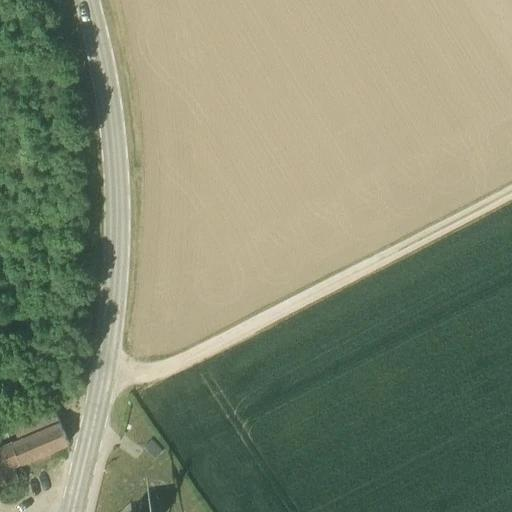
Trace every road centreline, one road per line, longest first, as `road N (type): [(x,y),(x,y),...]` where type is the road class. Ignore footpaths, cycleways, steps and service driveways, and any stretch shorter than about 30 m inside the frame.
road 1 (secondary): [(73,511),(112,311),(116,228),(108,106),(85,0)]
road 2 (track): [(511,189),(99,394)]
